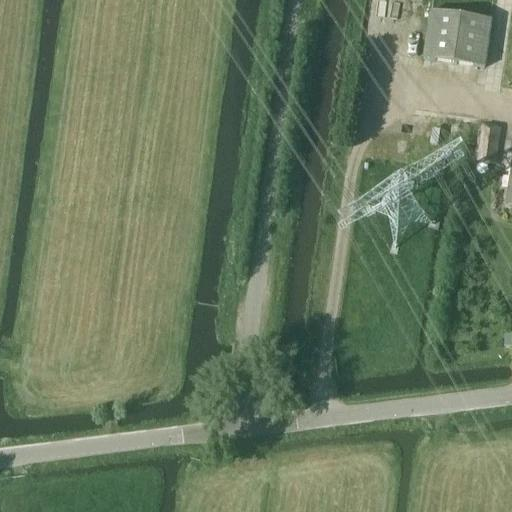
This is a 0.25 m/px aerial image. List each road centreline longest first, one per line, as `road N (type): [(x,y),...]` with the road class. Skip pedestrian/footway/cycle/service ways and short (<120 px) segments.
road 1 (unclassified): [(248,428),(246,340),(292,0)]
road 2 (unclassified): [(248,428),(511,396)]
road 3 (unclassified): [(0,460),(248,428)]
